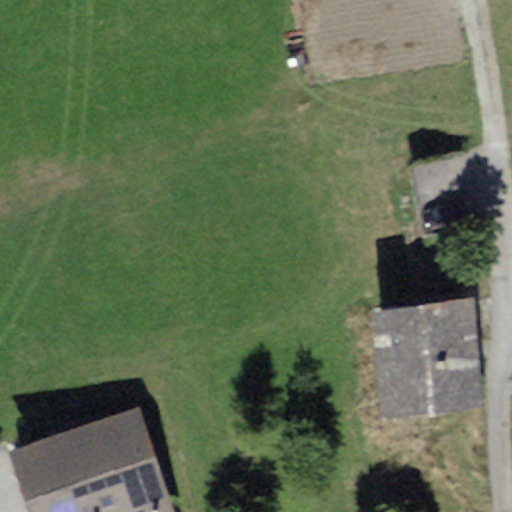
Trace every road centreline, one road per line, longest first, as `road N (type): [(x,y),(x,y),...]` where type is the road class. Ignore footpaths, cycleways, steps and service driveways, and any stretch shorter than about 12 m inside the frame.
road 1 (track): [(508,350),(499,147),(473,0)]
road 2 (residential): [(508,511),(511,348)]
